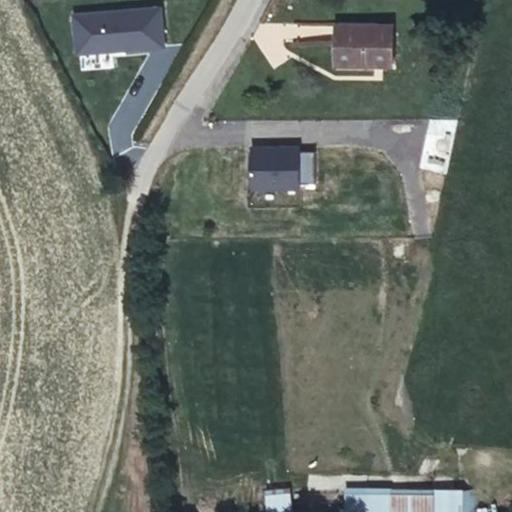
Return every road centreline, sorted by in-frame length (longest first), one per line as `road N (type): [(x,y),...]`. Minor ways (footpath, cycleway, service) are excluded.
road 1 (track): [(134,172),(115,460),(95,511)]
road 2 (residential): [(134,172),(249,0)]
